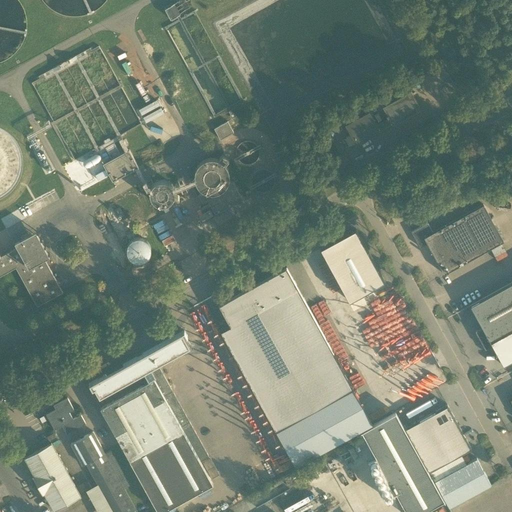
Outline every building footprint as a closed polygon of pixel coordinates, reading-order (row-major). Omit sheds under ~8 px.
[(229,112),(232,118),(234,117),(231,111),(235,109),(234,108),(244,102),(194,11),(187,15),(186,14),(184,15),(185,16),(181,18),(179,15),(193,7),(189,0),(181,0),(165,9),(172,21),(178,18),(178,19),(164,27),(214,118),(221,114),(222,116),(229,112)] [(90,48),(48,71),(39,76),(40,78),(32,82),(74,160),(99,146),(100,149),(105,146),(112,159),(103,164),(113,181),(139,167),(129,149),(120,154),(114,142),(122,137),(121,135),(141,123),(121,87),(124,86),(122,84),(120,85),(99,46),(91,50),(90,48)] [(356,143),(420,108),(411,91),(383,106),(390,118),(377,126),(369,112),(346,125),(356,143)] [(234,133),(228,122),(214,129),(220,140),(234,133)] [(375,157),(374,156),(372,153),(364,158),(365,160),(367,162),(375,157)] [(233,183),(228,181),(229,176),(228,172),(226,167),(223,163),(218,160),(212,159),(207,159),(202,162),(198,165),(195,170),(194,174),(195,179),(196,184),(199,188),(203,190),(199,198),(203,203),(208,201),(215,214),(242,199),(233,183)] [(172,200),(173,198),(176,199),(177,199),(178,198),(178,197),(178,196),(178,195),(177,195),(175,194),(175,192),(174,190),(174,189),(174,187),(172,185),(171,183),(168,181),(165,180),(162,180),(160,180),(158,181),(156,182),(154,183),(152,185),(151,187),(150,190),(149,192),(149,194),(150,197),(151,199),(153,201),(153,202),(155,203),(158,204),(160,204),(163,205),(165,204),(168,203),(171,201),(172,200)] [(391,190),(384,193),(387,199),(394,195),(391,190)] [(427,223),(412,231),(411,232),(420,247),(427,243),(444,274),(503,241),(483,204),(433,232),(427,223)] [(385,282),(356,228),(320,248),(349,301),(385,282)] [(63,292),(44,259),(49,256),(36,231),(15,242),(18,247),(1,257),(0,255),(0,276),(16,267),(37,306),(63,292)] [(127,245),(126,250),(127,254),(129,258),(132,260),(136,262),(141,262),(145,260),(148,258),(150,254),(151,250),(150,245),(148,241),(145,239),(141,237),(136,237),(132,239),(129,241),(127,245)] [(494,250),(499,259),(507,254),(502,245),(494,250)] [(220,330),(275,430),(353,387),(286,266),(218,304),(230,325),(220,330)] [(511,282),(470,305),(482,327),(475,331),(485,349),(493,345),(491,342),(511,330),(511,282)] [(136,387),(100,407),(158,511),(160,511),(213,483),(211,480),(219,475),(157,364),(189,346),(182,332),(89,383),(92,389),(94,388),(99,397),(131,379),(136,387)] [(74,409),(72,406),(67,398),(59,402),(61,406),(46,414),(54,430),(62,426),(67,434),(85,424),(80,415),(73,419),(69,412),(74,409)] [(407,427),(406,428),(430,472),(472,449),(467,439),(466,439),(462,432),(463,432),(448,405),(414,423),(415,424),(408,428),(407,427)] [(396,411),(362,430),(407,511),(423,511),(444,500),(434,481),(396,411)] [(86,463),(97,483),(113,511),(129,511),(135,509),(93,431),(71,443),(83,465),(86,463)] [(34,487),(66,469),(51,442),(25,457),(35,475),(33,475),(32,476),(37,485),(34,486),(34,487)] [(476,458),(434,481),(444,500),(445,500),(449,508),(490,484),(476,458)] [(66,469),(34,487),(37,485),(42,494),(43,493),(44,493),(54,510),(81,495),(66,469)] [(294,482),(290,475),(284,478),(288,486),(294,482)]
